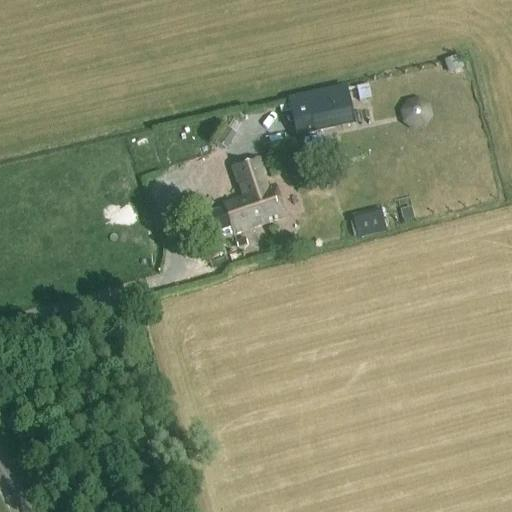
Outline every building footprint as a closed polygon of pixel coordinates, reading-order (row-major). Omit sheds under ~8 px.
[(449,71),(462,68),(459,56),(446,59),(449,71)] [(344,89),(288,101),(295,136),(352,124),(344,89)] [(408,128),(434,123),(428,97),(402,103),(408,128)] [(219,124),(213,137),(228,144),(234,132),(219,124)] [(230,169),(241,200),(223,206),(225,212),(203,219),(209,236),(218,234),(220,240),(286,218),(276,188),(269,190),(259,159),(230,169)] [(352,218),(357,240),(385,233),(380,211),(352,218)] [(245,239),(235,242),(237,250),(248,247),(245,239)]
